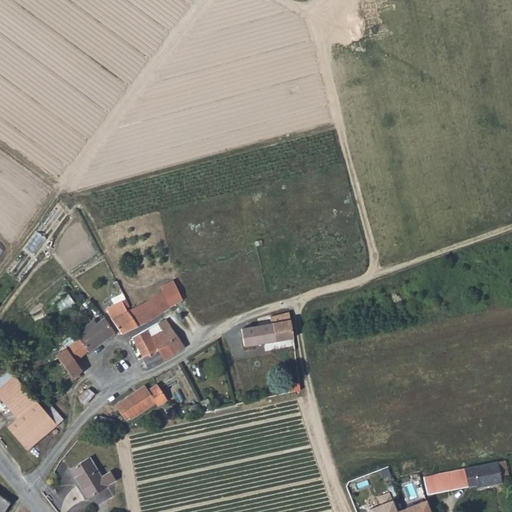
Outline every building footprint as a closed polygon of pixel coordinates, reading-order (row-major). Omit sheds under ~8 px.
[(38,232),(29,249),(40,254),(48,237),(38,232)] [(137,305),(128,310),(127,310),(136,324),(149,318),(182,299),(175,284),(147,300),(138,307),(137,305)] [(113,304),(121,300),(124,298),(122,293),(110,298),(113,304)] [(136,324),(127,310),(121,300),(113,304),(105,307),(110,318),(121,332),(136,324)] [(238,331),(242,348),(291,336),(286,313),(267,318),(268,324),(238,331)] [(95,322),(92,318),(85,323),(74,330),(77,336),(64,346),(75,360),(86,349),(103,339),(113,330),(102,316),(95,322)] [(159,325),(161,329),(170,324),(166,318),(157,323),(159,325)] [(132,336),(141,356),(156,349),(176,333),(170,324),(161,329),(150,334),(146,328),(132,336)] [(156,349),(162,359),(163,359),(184,346),(176,333),(156,349)] [(64,346),(54,354),(66,370),(71,376),(72,375),(74,379),(80,374),(78,371),(81,368),(75,360),(64,346)] [(146,367),(162,359),(156,349),(141,356),(141,357),(146,367)] [(288,384),(290,392),(297,391),(300,390),(299,383),(288,384)] [(148,389),(144,384),(114,403),(124,418),(127,415),(129,419),(156,403),(158,406),(168,400),(157,384),(148,389)] [(24,386),(7,401),(19,414),(35,399),(24,386)] [(42,407),(35,399),(19,414),(10,422),(30,444),(55,422),(46,411),(42,407)] [(46,411),(52,406),(49,402),(42,407),(46,411)] [(61,417),(52,406),(46,411),(55,422),(61,417)] [(70,470),(88,499),(108,487),(107,485),(116,480),(110,471),(101,476),(90,457),(70,470)] [(506,473),(504,459),(422,476),(425,494),(476,484),(476,486),(477,487),(500,482),(499,475),(506,473)] [(389,465),(377,469),(349,479),(351,485),(391,470),(389,465)] [(416,482),(414,474),(404,476),(396,478),(398,482),(405,481),(405,484),(416,482)] [(0,511),(5,511),(12,503),(0,494),(0,511)] [(392,509),(393,511),(427,511),(422,498),(392,509)]
